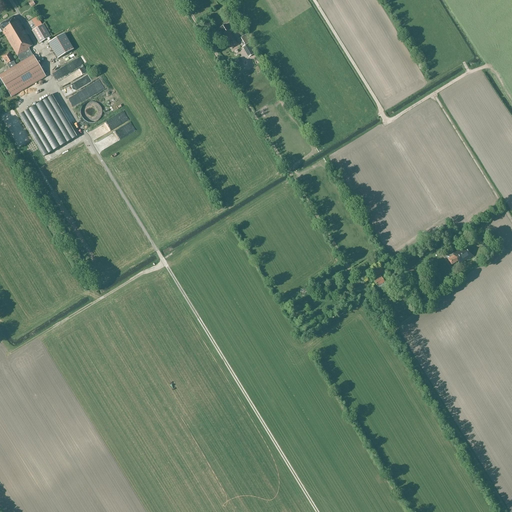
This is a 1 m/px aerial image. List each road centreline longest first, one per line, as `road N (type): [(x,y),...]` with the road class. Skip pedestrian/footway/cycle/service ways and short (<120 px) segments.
road 1 (track): [(451,273),(394,326),(383,326),(182,0)]
road 2 (unknown): [(97,297),(161,259),(318,511)]
road 3 (unknown): [(313,0),(383,123),(482,64)]
